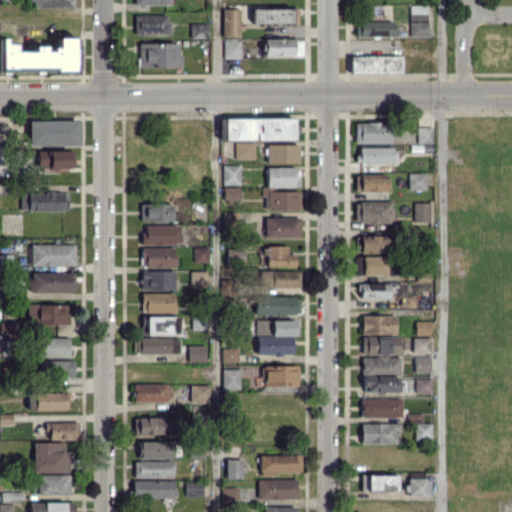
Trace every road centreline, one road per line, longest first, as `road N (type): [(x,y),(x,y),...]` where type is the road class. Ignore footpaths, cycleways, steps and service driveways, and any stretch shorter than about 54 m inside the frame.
road 1 (residential): [(325,511),(327,0)]
road 2 (residential): [(0,96),(511,94)]
road 3 (residential): [(100,0),(101,511)]
